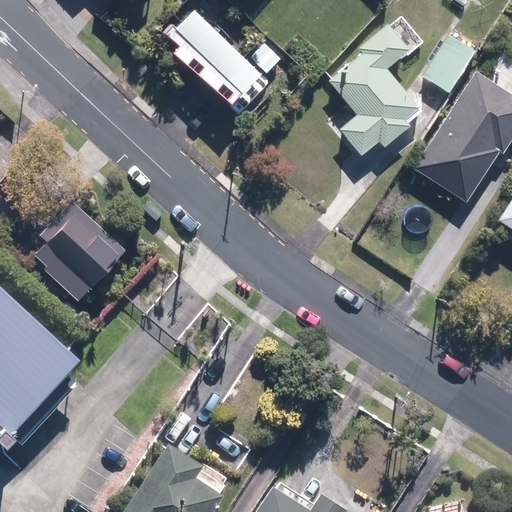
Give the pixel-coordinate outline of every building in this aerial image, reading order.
[(218,110),(233,95),(250,112),(269,94),(251,76),(255,72),(186,3),(154,34),(168,48),(163,54),(218,110)] [(380,69),(396,56),(399,60),(421,42),(400,17),(384,30),(381,25),(349,51),(354,57),(322,83),(351,117),(333,131),(355,157),(372,143),(376,148),(417,115),(380,69)] [(470,52),(446,36),(418,78),(443,94),(470,52)] [(261,42),(245,58),(261,75),(277,60),(261,42)] [(492,153),(496,156),(511,131),(511,97),(470,71),(407,169),(460,203),(492,153)] [(511,182),(488,220),(511,236),(511,182)] [(37,242),(23,255),(70,302),(120,253),(72,205),(71,207),(66,202),(31,236),(37,242)] [(81,360),(0,286),(0,444),(8,452),(17,441),(23,446),(79,384),(68,375),(81,360)] [(199,461),(196,467),(158,444),(116,511),(205,511),(223,483),(226,478),(199,461)] [(274,483),(268,492),(262,487),(245,511),(337,511),(335,510),(309,494),(304,502),(274,483)]
